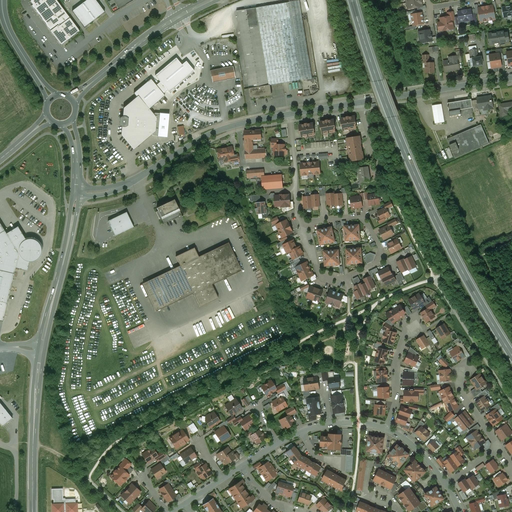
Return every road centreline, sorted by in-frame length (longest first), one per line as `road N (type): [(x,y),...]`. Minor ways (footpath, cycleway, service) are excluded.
road 1 (primary): [(351,0),(434,217),(511,355)]
road 2 (tertiary): [(76,192),(128,182),(227,127),(290,114)]
road 3 (tertiary): [(290,114),(511,77)]
road 4 (residential): [(301,221),(318,272),(344,279),(376,263),(381,250),(362,216),(333,219)]
road 5 (tertiary): [(76,192),(40,351)]
road 6 (tertiary): [(40,351),(32,511)]
road 7 (secondary): [(71,98),(178,17)]
